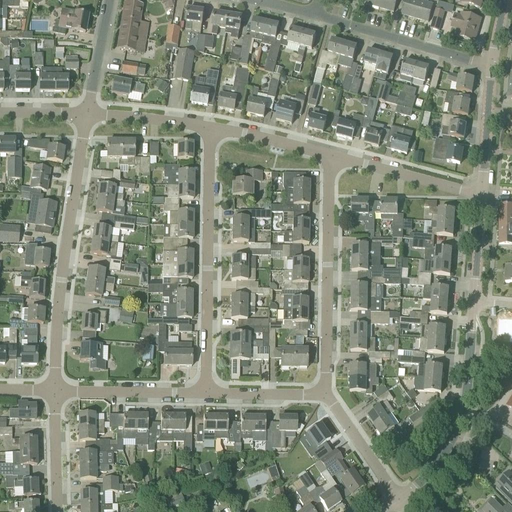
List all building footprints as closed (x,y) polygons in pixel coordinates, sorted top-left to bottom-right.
[(380,9),(382,0),(367,0),(366,5),(380,9)] [(382,0),(380,9),(394,13),(397,0),(382,0)] [(414,0),(415,0),(413,0),(404,0),(401,15),(414,19),(419,0),(414,0)] [(419,0),(414,19),(428,23),(433,6),(424,3),(425,0),(419,0)] [(482,0),(461,0),(460,4),(480,9),(482,0)] [(125,2),(120,31),(131,32),(130,39),(145,41),(148,24),(140,23),(143,5),(125,2)] [(89,27),(87,26),(88,16),(84,15),(85,11),(76,9),(75,13),(74,14),(62,12),(60,22),(56,21),(53,34),(65,36),(66,30),(85,34),(85,32),(88,32),(89,27)] [(204,12),(188,10),(185,31),(191,31),(192,24),(202,25),(204,12)] [(439,32),(442,23),(445,13),(436,10),(430,30),(439,32)] [(218,29),(226,30),(228,16),(215,14),(211,35),(217,36),(218,29)] [(457,31),(455,37),(474,42),(481,20),(461,14),(461,17),(455,16),(451,30),(457,31)] [(228,16),(226,30),(225,35),(231,36),(231,39),(238,40),(242,18),(228,16)] [(262,43),(266,23),(254,20),(249,40),(262,43)] [(273,75),(281,45),(275,44),(279,26),(266,23),(262,43),(261,45),(271,47),(265,73),(273,75)] [(166,44),(177,46),(180,30),(168,28),(166,44)] [(300,47),(304,33),(291,29),(287,44),(300,47)] [(0,30),(0,39),(0,40),(9,40),(22,40),(24,33),(1,33),(1,30),(0,30)] [(131,32),(120,31),(117,50),(143,54),(145,41),(130,39),(131,32)] [(300,47),(312,51),(316,36),(304,33),(300,47)] [(205,49),(206,37),(198,36),(196,53),(204,55),(205,49)] [(206,37),(205,49),(212,50),(214,38),(206,37)] [(337,66),(336,69),(337,69),(340,58),(344,44),(332,40),(327,58),(321,56),(318,70),(325,72),(328,63),(337,66)] [(243,43),(242,50),(240,62),(239,65),(247,66),(250,52),(247,51),(248,44),(243,43)] [(353,62),(357,48),(344,44),(340,58),(353,62)] [(240,62),(242,50),(233,49),(231,61),(240,62)] [(179,51),(175,80),(189,83),(194,53),(179,51)] [(377,69),(381,55),(368,51),(364,65),(377,69)] [(388,77),(393,58),(381,55),(377,69),(375,73),(388,77)] [(0,92),(3,92),(3,80),(9,80),(9,68),(10,60),(3,60),(3,76),(0,76),(0,92)] [(78,62),(65,62),(65,70),(78,70),(78,62)] [(405,62),(401,77),(413,80),(417,65),(405,62)] [(121,74),(144,77),(146,67),(122,63),(121,74)] [(429,69),(417,65),(413,80),(425,83),(429,69)] [(354,79),(349,94),(357,96),(361,82),(359,81),(363,68),(357,67),(354,79)] [(15,92),(29,93),(30,68),(9,68),(9,80),(16,80),(15,92)] [(54,81),(54,70),(40,69),(40,75),(39,75),(39,93),(53,93),(53,81),(54,81)] [(53,81),(53,93),(68,93),(68,78),(61,78),(61,70),(54,70),(54,81),(53,81)] [(233,89),(223,87),(219,109),(234,112),(236,101),(244,102),(250,72),(237,70),(233,89)] [(436,91),(438,82),(441,72),(434,71),(432,80),(429,90),(436,91)] [(457,84),(456,92),(472,94),(474,80),(459,78),(458,78),(450,75),(448,81),(457,84)] [(349,94),(354,79),(346,76),(342,91),(349,94)] [(207,107),(210,94),(215,95),(217,83),(197,79),(195,91),(194,91),(192,104),(207,107)] [(129,93),(143,96),(145,86),(114,80),(111,94),(128,97),(129,93)] [(279,83),(271,81),(267,97),(275,99),(279,83)] [(381,84),(376,101),(378,102),(386,105),(391,87),(381,84)] [(321,87),(314,85),(308,106),(316,108),(321,87)] [(398,107),(404,109),(410,89),(404,87),(402,95),(402,94),(398,107)] [(259,90),(253,89),(247,115),(264,118),(266,105),(256,103),(259,90)] [(415,90),(410,89),(404,109),(410,110),(414,98),(413,98),(415,90)] [(470,103),(458,101),(459,95),(447,93),(444,105),(449,106),(447,114),(468,117),(470,103)] [(297,95),(295,101),(291,99),(289,107),(281,105),(276,121),(292,125),(294,115),(301,117),(305,103),(304,103),(306,97),(297,95)] [(378,102),(376,101),(369,100),(364,119),(364,121),(372,123),(378,102)] [(413,111),(410,110),(404,109),(398,107),(397,107),(395,115),(410,118),(413,111)] [(309,130),(323,134),(327,121),(318,119),(320,111),(315,110),(313,117),(312,117),(309,130)] [(362,129),(364,121),(364,119),(354,116),(351,126),(341,123),(342,121),(334,119),(332,128),(338,130),(336,137),(352,141),(356,127),(362,129)] [(466,126),(454,124),(455,118),(443,116),(441,128),(450,130),(449,137),(443,136),(442,142),(451,143),(450,143),(451,138),(464,140),(466,126)] [(387,144),(389,138),(390,133),(383,131),(384,128),(370,124),(364,144),(378,148),(380,143),(387,144)] [(390,133),(389,138),(394,140),(391,152),(407,156),(408,151),(412,152),(414,144),(406,142),(409,132),(405,131),(405,132),(392,128),(390,133)] [(15,141),(0,140),(0,154),(14,155),(14,160),(7,159),(7,180),(21,180),(22,151),(14,150),(15,141)] [(29,141),(29,149),(49,152),(47,162),(62,164),(64,150),(49,147),(49,141),(29,141)] [(450,149),(451,143),(442,142),(436,141),(433,156),(448,158),(447,163),(460,165),(462,151),(450,149)] [(120,159),(121,142),(107,142),(107,159),(120,159)] [(149,160),(134,159),(134,143),(121,142),(120,159),(120,167),(134,167),(134,165),(139,165),(139,175),(149,175),(149,173),(149,167),(149,160)] [(158,144),(150,144),(150,158),(158,158),(158,144)] [(193,145),(178,144),(177,160),(193,161),(193,145)] [(193,187),(194,173),(179,173),(179,167),(164,166),(164,179),(168,179),(168,186),(193,187)] [(50,171),(32,168),(30,189),(41,191),(46,192),(50,171)] [(113,171),(112,173),(101,172),(100,179),(110,180),(120,182),(120,172),(113,171)] [(255,188),(255,183),(260,183),(261,174),(247,174),(246,182),(233,182),(232,197),(252,197),(252,188),(255,188)] [(286,194),(309,194),(309,182),(294,182),(294,175),(283,174),(283,188),(286,188),(286,194)] [(120,182),(119,189),(134,191),(134,184),(120,182)] [(100,186),(98,199),(122,202),(123,196),(114,195),(115,188),(100,186)] [(177,200),(193,200),(193,187),(168,186),(167,199),(163,199),(163,206),(177,206),(177,200)] [(42,202),(43,196),(40,195),(30,194),(28,202),(30,202),(28,217),(37,219),(35,233),(50,236),(52,229),(56,205),(42,202)] [(282,214),(306,214),(306,206),(309,206),(309,194),(286,194),(285,194),(285,207),(283,207),(283,206),(271,206),(271,212),(271,214),(282,214)] [(116,216),(115,223),(134,225),(135,219),(123,217),(124,210),(125,203),(122,203),(122,202),(98,199),(96,213),(112,215),(112,216),(116,216)] [(352,201),(352,216),(360,216),(360,223),(367,223),(367,232),(369,232),(368,239),(371,239),(374,239),(374,214),(368,214),(369,201),(352,201)] [(393,240),(403,240),(403,222),(403,216),(397,216),(397,202),(381,202),(381,216),(381,221),(393,222),(393,240)] [(436,217),(435,223),(454,225),(454,224),(455,212),(436,210),(437,203),(424,202),(424,209),(429,209),(429,215),(436,217)] [(193,226),(193,213),(176,213),(177,206),(163,206),(163,213),(170,213),(170,226),(193,226)] [(511,229),(511,206),(499,206),(499,229),(511,229)] [(251,212),(251,219),(232,219),(232,231),(254,232),(254,220),(271,220),(271,214),(271,212),(251,212)] [(292,233),(309,233),(309,221),(306,221),(306,214),(282,214),(282,227),(293,227),(292,233)] [(115,223),(114,230),(133,232),(134,225),(115,223)] [(453,237),(454,225),(435,223),(432,223),(431,229),(428,229),(427,236),(413,235),(413,241),(434,243),(434,236),(453,238),(453,237)] [(163,239),(163,246),(176,246),(176,240),(193,240),(193,226),(170,226),(169,239),(163,239)] [(0,243),(19,245),(20,229),(0,227),(0,243)] [(94,228),(92,241),(117,244),(118,238),(109,237),(110,230),(94,228)] [(511,229),(499,229),(499,245),(511,246),(511,229)] [(254,245),(254,232),(232,231),(232,243),(248,243),(248,245),(250,245),(254,245)] [(292,244),(292,245),(308,246),(309,233),(292,233),(284,233),(284,244),(292,244)] [(371,239),(371,248),(393,248),(393,240),(374,239),(371,239)] [(110,258),(109,264),(120,265),(121,259),(116,259),(117,244),(92,241),(91,255),(106,257),(110,258)] [(434,263),(451,264),(451,263),(452,251),(433,249),(434,243),(413,241),(412,249),(425,250),(424,262),(434,263)] [(25,247),(17,246),(17,256),(25,256),(25,247)] [(24,259),(24,267),(48,269),(49,253),(36,251),(37,246),(26,246),(24,259)] [(192,266),(192,253),(176,253),(176,246),(163,246),(163,266),(192,266)] [(352,259),(369,260),(369,246),(352,246),(352,247),(352,259)] [(232,258),(231,270),(255,270),(255,259),(248,259),(248,258),(232,258)] [(376,260),(369,260),(352,259),(352,260),(352,272),(351,272),(370,273),(370,280),(401,280),(401,271),(383,271),(383,267),(376,267),(376,260)] [(292,260),(292,272),(308,273),(308,260),(292,260)] [(417,281),(431,282),(431,275),(450,277),(450,276),(451,264),(434,263),(424,262),(423,274),(418,274),(417,281)] [(120,273),(120,265),(109,264),(109,271),(120,273)] [(138,268),(124,266),(123,274),(137,276),(138,268)] [(163,266),(162,286),(175,286),(175,280),(192,280),(192,266),(163,266)] [(89,270),(87,282),(114,286),(114,280),(104,279),(105,272),(89,270)] [(255,282),(255,270),(231,270),(231,282),(237,282),(237,289),(258,289),(258,283),(255,283),(255,282)] [(281,286),(281,292),(300,292),(300,285),(308,285),(308,273),(292,272),(284,272),(284,283),(292,283),(292,286),(281,286)] [(29,299),(45,300),(46,283),(31,282),(32,278),(30,278),(22,277),(21,277),(20,288),(29,289),(29,299)] [(431,302),(448,303),(448,302),(447,302),(448,290),(449,290),(430,288),(431,282),(417,281),(409,280),(409,286),(424,287),(423,301),(431,302)] [(101,298),(102,292),(113,293),(114,286),(87,282),(85,296),(101,298)] [(175,293),(175,286),(162,286),(148,286),(148,295),(162,295),(162,292),(175,293)] [(376,286),(370,286),(351,286),(351,287),(352,287),(351,299),(376,299),(376,286)] [(254,295),(262,295),(262,290),(258,289),(237,289),(237,297),(231,297),(231,309),(254,309),(254,295)] [(194,298),(192,298),(192,293),(175,293),(162,292),(162,295),(162,299),(168,299),(168,306),(192,307),(192,305),(194,305),(194,298)] [(283,300),(283,311),(291,311),(307,312),(308,300),(300,299),(300,292),(281,292),(281,298),(292,298),(292,300),(283,300)] [(23,299),(7,297),(0,297),(0,304),(22,306),(23,299)] [(103,306),(119,308),(120,300),(104,298),(103,306)] [(381,308),(381,300),(376,300),(376,299),(351,299),(351,300),(351,312),(368,313),(368,314),(370,314),(370,320),(389,320),(390,314),(376,314),(376,308),(381,308)] [(448,303),(431,302),(431,308),(422,308),(422,314),(410,313),(409,319),(409,320),(415,320),(428,321),(428,314),(447,316),(447,315),(446,315),(447,303),(448,303)] [(147,326),(158,326),(165,326),(174,326),(174,327),(177,327),(177,320),(191,320),(192,307),(168,306),(160,306),(160,319),(162,319),(162,324),(156,324),(156,322),(154,321),(147,320),(147,326)] [(238,328),(269,328),(269,325),(269,321),(247,320),(247,314),(254,314),(254,309),(231,309),(231,321),(239,321),(239,328),(238,328)] [(24,330),(37,330),(37,325),(43,325),(44,311),(28,310),(28,311),(22,310),(21,322),(10,321),(9,329),(16,330),(24,330)] [(118,322),(131,325),(134,312),(121,310),(118,322)] [(275,331),(294,331),(299,331),(299,324),(307,324),(307,312),(291,311),(283,311),(283,322),(283,325),(269,325),(269,328),(269,331),(275,331)] [(83,317),(82,332),(83,332),(82,340),(94,341),(96,325),(105,326),(105,313),(94,312),(94,318),(83,317)] [(421,327),(420,340),(445,342),(444,342),(445,329),(446,329),(427,327),(428,321),(415,320),(409,320),(409,319),(400,318),(399,325),(421,327)] [(511,342),(511,320),(499,320),(498,335),(510,335),(509,343),(511,342)] [(164,367),(178,367),(178,360),(178,353),(178,344),(165,344),(165,326),(158,326),(158,354),(164,354),(164,367)] [(350,340),(351,340),(367,340),(367,327),(350,326),(350,327),(351,327),(351,339),(350,339),(350,340)] [(230,348),(249,349),(249,335),(269,335),(269,331),(269,328),(238,328),(239,328),(238,335),(230,335),(230,348)] [(9,329),(9,346),(3,346),(3,349),(0,349),(0,365),(4,365),(5,360),(16,360),(16,330),(9,329)] [(24,330),(24,337),(27,337),(27,351),(21,351),(21,365),(37,366),(37,330),(24,330)] [(294,369),(307,369),(307,351),(299,350),(299,348),(303,347),(303,338),(307,338),(307,331),(299,331),(294,331),(294,342),(294,369)] [(375,340),(367,340),(351,340),(351,352),(350,352),(350,353),(367,353),(367,354),(369,354),(369,360),(382,360),(398,360),(398,354),(375,354),(375,340)] [(445,342),(420,340),(419,353),(412,353),(412,359),(425,360),(425,353),(444,355),(444,354),(443,354),(444,342),(445,342)] [(281,369),(294,369),(294,342),(289,342),(288,350),(275,350),(274,359),(281,359),(281,369)] [(102,361),(102,345),(81,345),(80,362),(91,362),(90,371),(104,371),(104,361),(102,361)] [(152,362),(153,347),(143,347),(142,362),(152,362)] [(249,349),(230,348),(230,361),(231,361),(239,361),(268,362),(268,350),(268,349),(249,349)] [(192,353),(178,353),(178,360),(178,367),(191,368),(192,353)] [(419,366),(418,379),(442,381),(441,381),(442,369),(443,369),(443,368),(424,366),(425,360),(412,359),(403,358),(403,359),(398,358),(398,364),(419,366)] [(350,367),(350,379),(367,380),(367,375),(376,375),(376,374),(382,374),(382,360),(369,360),(369,367),(350,367)] [(367,385),(367,380),(350,379),(350,393),(366,393),(366,396),(372,396),(372,386),(367,385)] [(442,381),(418,379),(414,379),(414,385),(415,392),(441,394),(441,393),(440,393),(441,381),(442,381)] [(378,399),(388,392),(384,387),(374,394),(378,399)] [(387,418),(387,417),(394,413),(387,404),(393,400),(388,392),(378,399),(381,404),(379,406),(380,407),(366,416),(366,417),(373,427),(374,427),(387,418)] [(18,404),(18,411),(9,411),(9,420),(35,420),(35,407),(27,407),(27,404),(18,404)] [(433,411),(430,405),(409,419),(412,425),(433,411)] [(79,430),(104,429),(104,422),(95,422),(94,415),(79,416),(79,430)] [(135,441),(135,440),(136,416),(123,416),(123,419),(117,419),(116,429),(116,443),(123,443),(123,441),(135,441)] [(136,416),(135,440),(142,440),(142,432),(147,432),(148,416),(136,416)] [(173,432),(173,417),(161,416),(161,432),(160,432),(160,434),(154,434),(154,443),(160,443),(160,440),(167,440),(167,432),(173,432)] [(173,417),(173,432),(185,433),(185,417),(173,417)] [(203,433),(215,433),(215,417),(203,417),(203,427),(196,427),(196,437),(196,443),(202,443),(203,439),(203,433)] [(234,444),(234,423),(227,423),(228,417),(215,417),(215,433),(215,453),(220,453),(220,441),(228,441),(228,444),(234,444)] [(240,440),(253,440),(253,418),(241,417),(241,423),(234,423),(234,444),(240,444),(240,440)] [(265,444),(271,444),(272,437),(272,425),(272,423),(272,424),(265,424),(265,418),(253,418),(253,440),(253,442),(260,442),(260,433),(266,434),(265,444)] [(296,418),(279,418),(279,425),(272,425),(272,437),(285,437),(285,433),(296,433),(299,435),(304,428),(301,426),(296,425),(296,418)] [(387,418),(374,427),(381,437),(380,437),(381,438),(394,428),(387,418)] [(307,435),(317,449),(330,440),(320,426),(307,435)] [(12,429),(6,429),(2,429),(0,428),(0,436),(12,436),(12,429)] [(95,443),(95,448),(109,447),(108,441),(95,441),(95,436),(104,436),(104,429),(79,430),(79,443),(95,443)] [(285,437),(272,437),(271,444),(271,450),(285,450),(285,437)] [(36,453),(36,440),(19,440),(12,440),(12,446),(19,446),(20,453),(36,453)] [(80,454),(80,467),(107,467),(107,454),(116,454),(116,447),(109,447),(95,448),(95,453),(80,454)] [(320,462),(326,471),(342,460),(336,451),(320,462)] [(12,461),(12,465),(12,467),(20,466),(20,467),(37,466),(36,453),(20,453),(12,453),(12,461)] [(5,478),(12,477),(12,467),(12,465),(0,465),(0,476),(5,477),(5,478)] [(96,481),(96,474),(109,474),(109,467),(107,467),(80,467),(80,481),(96,481)] [(274,481),(272,482),(273,482),(280,479),(275,467),(268,470),(269,470),(270,472),(272,471),(275,478),(273,478),(274,481)] [(188,472),(180,470),(178,481),(186,482),(188,472)] [(326,471),(320,475),(327,484),(321,488),(325,495),(319,499),(327,511),(329,511),(330,511),(334,510),(334,508),(341,503),(332,490),(337,487),(326,471)] [(297,477),(299,481),(309,495),(316,490),(304,472),(297,477)] [(363,488),(352,472),(341,480),(351,495),(363,488)] [(499,484),(504,490),(503,492),(507,496),(509,494),(510,496),(511,493),(511,477),(509,474),(499,484)] [(40,489),(37,489),(37,481),(23,482),(17,483),(17,477),(12,477),(5,478),(5,490),(23,489),(23,497),(41,496),(40,489)] [(289,511),(282,489),(273,491),(279,511),(289,511)] [(81,507),(104,506),(104,499),(96,499),(96,493),(80,493),(81,507)] [(169,509),(184,503),(180,493),(165,498),(169,509)] [(301,511),(312,511),(310,509),(316,506),(308,495),(299,501),(305,510),(301,511)] [(14,505),(14,511),(24,511),(38,511),(38,503),(14,504),(14,505)] [(511,511),(511,510),(508,506),(502,511),(493,503),(489,507),(486,505),(478,511),(511,511)]
